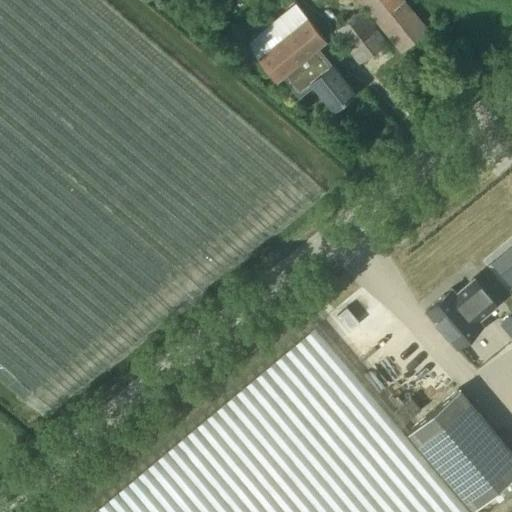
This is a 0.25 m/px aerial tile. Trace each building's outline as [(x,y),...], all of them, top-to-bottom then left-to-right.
[(428,28),(405,0),(358,0),(401,52),(428,28)] [(388,42),(363,9),(334,30),(358,64),(388,42)] [(326,39),(308,18),(258,58),(276,80),(284,73),(299,91),(311,81),(333,108),(354,91),(331,63),(328,66),(314,48),(326,39)] [(511,245),(493,262),(511,284),(511,282),(511,245)] [(426,310),(457,347),(483,325),(478,319),(497,304),(474,278),(456,293),(452,288),(426,310)] [(349,330),(359,321),(347,307),(337,315),(349,330)] [(501,323),(511,336),(511,319),(509,316),(501,323)] [(321,327),(83,511),(200,511),(199,511),(207,495),(212,492),(223,465),(256,439),(263,448),(264,446),(308,434),(310,429),(317,427),(316,423),(321,413),(315,406),(324,386),(342,381),(340,378),(362,387),(358,375),(321,327)] [(511,476),(511,451),(459,388),(409,430),(474,508),(511,476)]
